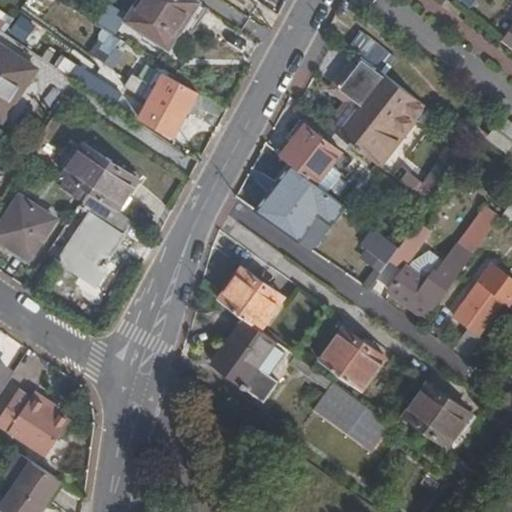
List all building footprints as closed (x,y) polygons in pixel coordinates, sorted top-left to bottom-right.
[(195,0),(144,0),(129,23),(170,49),(178,37),(189,44),(212,10),(195,0)] [(117,34),(128,18),(112,7),(101,23),(117,34)] [(28,44),(40,26),(22,15),(10,33),(28,44)] [(382,43),(371,53),(387,71),(398,61),(382,43)] [(0,44),(0,114),(1,115),(24,82),(28,84),(37,69),(0,44)] [(359,105),(366,111),(343,139),(382,169),(430,109),(368,61),(343,92),(359,105)] [(141,117),(176,137),(201,92),(167,70),(141,117)] [(92,78),(86,87),(109,102),(115,93),(92,78)] [(28,84),(24,82),(1,115),(11,122),(33,88),(28,84)] [(511,127),(504,121),(494,135),(511,148),(511,127)] [(309,128),(285,159),(292,165),(332,195),(345,177),(336,170),(345,157),(309,128)] [(139,181),(85,145),(65,175),(91,192),(120,212),(139,181)] [(332,195),(292,165),(258,209),(301,242),(320,217),(331,226),(346,206),(332,195)] [(427,182),(416,195),(417,196),(432,208),(442,194),(427,182)] [(110,263),(107,261),(132,220),(120,212),(91,192),(80,208),(93,216),(63,262),(96,285),(110,263)] [(417,196),(408,208),(424,220),(432,208),(417,196)] [(21,200),(0,232),(0,239),(10,246),(31,260),(55,222),(21,200)] [(10,246),(5,253),(27,267),(31,260),(10,246)] [(407,276),(393,295),(430,322),(476,259),(460,247),(435,280),(438,283),(433,290),(429,288),(427,290),(407,276)] [(428,278),(444,260),(432,250),(416,267),(428,278)] [(246,268),(222,300),(247,318),(263,330),(285,299),(246,268)] [(482,338),(507,306),(511,309),(511,288),(492,274),(457,319),(473,331),(458,352),(475,364),(490,344),(482,338)] [(288,370),(268,355),(278,341),(263,330),(247,318),(216,361),(246,384),(244,387),(265,402),(288,370)] [(364,392),(388,360),(347,330),(324,361),(364,392)] [(313,409),(371,452),(392,425),(362,402),(296,355),(291,362),(316,381),(327,389),(313,409)] [(0,394),(12,376),(0,367),(0,394)] [(406,418),(449,447),(461,431),(472,416),(430,385),(406,418)] [(0,420),(0,425),(11,433),(48,457),(71,421),(46,405),(49,400),(36,392),(32,400),(19,391),(0,420)] [(479,421),(472,416),(461,431),(468,436),(479,421)] [(399,419),(394,426),(414,441),(419,434),(399,419)] [(468,463),(457,455),(453,460),(464,468),(468,463)] [(40,511),(60,481),(30,460),(0,507),(0,508),(5,511),(40,511)] [(453,460),(449,466),(472,483),(476,477),(464,468),(453,460)]
